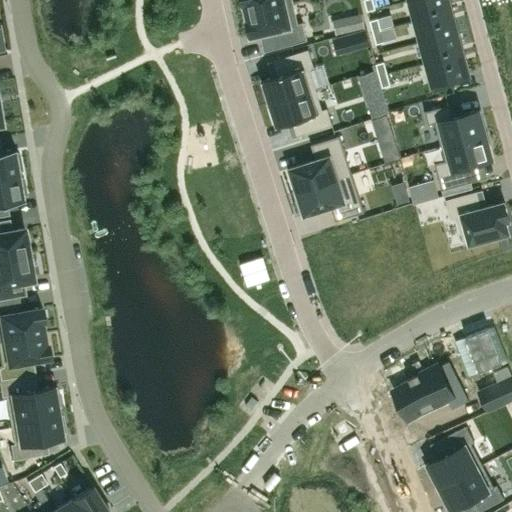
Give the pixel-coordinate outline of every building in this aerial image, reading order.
[(242,0),(243,4),(245,4),(246,12),(293,1),(293,0),(242,0)] [(372,0),(364,0),(367,11),(375,9),(372,0)] [(449,0),(409,0),(415,21),(453,11),(449,0)] [(293,1),(246,12),(248,19),(247,20),(251,35),(261,33),(272,30),(276,48),(307,40),(303,22),(298,23),(293,1)] [(453,11),(415,21),(421,41),(458,31),(453,11)] [(378,18),(370,21),(373,32),(381,30),(378,18)] [(381,30),(373,32),(376,44),(384,42),(381,30)] [(458,31),(421,41),(427,62),(464,52),(458,31)] [(273,77),(262,80),(262,81),(263,81),(270,103),(316,88),(309,67),(314,66),(309,49),(273,60),(268,62),(273,77)] [(464,52),(427,62),(433,84),(470,74),(464,52)] [(384,62),(376,64),(379,75),(387,73),(384,62)] [(387,73),(379,75),(382,87),(390,85),(387,73)] [(316,88),(270,103),(277,125),(276,125),(276,126),(288,122),(292,137),(297,136),(333,125),(327,108),(323,109),(316,88)] [(450,104),(425,111),(428,124),(435,122),(442,146),(486,134),(479,109),(453,116),(450,104)] [(445,160),(435,163),(442,189),(444,196),(473,188),(471,181),(467,166),(486,161),(493,159),(486,134),(442,146),(445,160)] [(316,160),(291,168),(297,189),(297,191),(352,173),(340,135),(311,144),(316,160)] [(0,177),(19,174),(18,170),(22,170),(19,152),(15,153),(14,148),(0,150),(0,177)] [(352,173),(297,191),(298,193),(298,192),(305,213),(331,205),(336,220),(364,211),(359,194),(352,173)] [(25,200),(24,199),(23,199),(22,195),(26,195),(23,177),(19,178),(19,174),(0,177),(0,216),(4,216),(2,204),(25,200)] [(478,190),(446,199),(451,218),(457,217),(464,244),(509,232),(505,220),(509,219),(505,202),(487,206),(483,189),(478,190)] [(0,258),(28,253),(24,228),(3,231),(1,220),(0,219),(0,258)] [(351,252),(321,262),(330,290),(347,285),(350,292),(371,285),(369,280),(387,275),(377,245),(389,241),(384,224),(345,236),(351,252)] [(13,297),(11,283),(33,279),(28,253),(0,258),(0,299),(9,297),(13,297)] [(0,339),(44,332),(42,321),(44,321),(42,306),(12,311),(9,297),(0,299),(0,339)] [(0,359),(1,364),(0,364),(0,380),(30,375),(27,361),(51,357),(48,342),(46,343),(44,332),(0,339),(0,359)] [(402,387),(394,391),(410,418),(448,396),(452,404),(459,401),(457,398),(466,393),(467,396),(468,395),(457,376),(446,382),(435,363),(408,379),(409,382),(402,386),(401,386),(402,387)] [(32,389),(30,375),(0,380),(0,386),(2,396),(6,395),(10,419),(58,411),(57,406),(61,406),(58,388),(54,389),(53,385),(32,389)] [(58,411),(10,419),(14,443),(10,444),(12,459),(43,454),(41,440),(62,437),(61,432),(65,432),(62,415),(58,415),(58,411)] [(439,458),(425,465),(432,479),(436,477),(440,486),(483,464),(471,442),(475,440),(467,425),(442,438),(449,452),(439,458)] [(59,476),(66,472),(59,462),(53,466),(59,476)] [(483,464),(440,486),(445,495),(442,497),(449,511),(463,504),(474,498),(480,510),(505,497),(498,484),(494,486),(483,464)] [(40,487),(47,483),(41,473),(34,477),(40,487)] [(34,477),(27,481),(34,491),(40,487),(34,477)] [(108,511),(91,484),(72,496),(81,511),(108,511)] [(53,507),(56,511),(81,511),(72,496),(53,507)]
